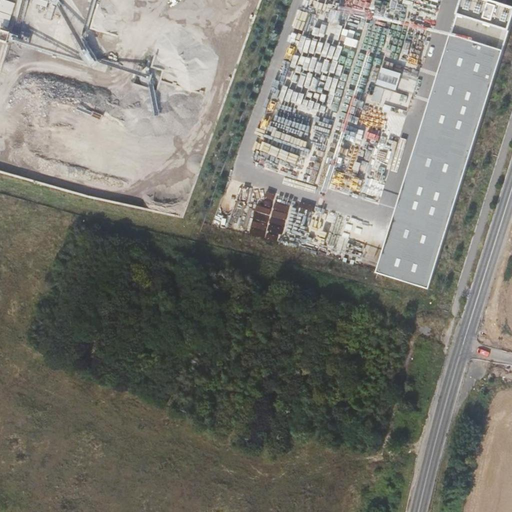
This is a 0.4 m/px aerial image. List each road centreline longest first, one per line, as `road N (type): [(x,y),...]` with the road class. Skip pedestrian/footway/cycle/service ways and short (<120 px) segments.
road 1 (tertiary): [(416,511),(459,341)]
road 2 (tertiary): [(511,175),(459,341)]
